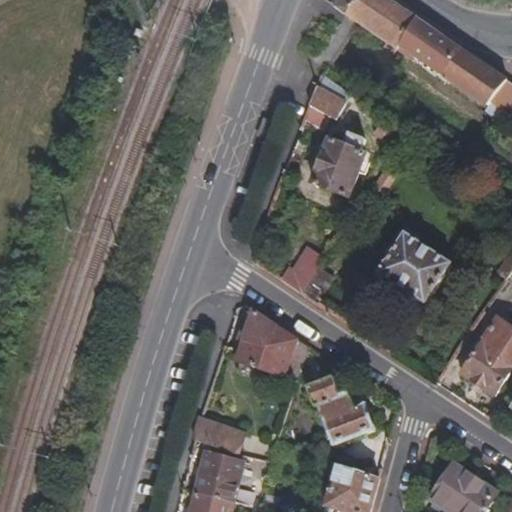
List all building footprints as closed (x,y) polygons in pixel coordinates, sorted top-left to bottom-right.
[(396,50),(487,114),(491,108),(493,105),(508,82),(488,68),(417,20),(388,0),(387,0),(342,0),(337,8),(396,50)] [(344,103),(350,94),(323,75),(318,88),(344,103)] [(511,104),(511,84),(508,82),(493,105),(506,114),(511,104)] [(348,105),(344,103),(318,88),(311,106),(338,121),(348,105)] [(499,123),(506,114),(493,105),(491,108),(487,114),(499,123)] [(401,152),(411,137),(394,125),(384,139),(401,152)] [(332,141),(315,184),(352,198),(368,155),(362,153),(366,141),(350,134),(345,146),(332,141)] [(384,196),(399,175),(390,169),(375,190),(384,196)] [(407,232),(381,274),(428,305),(455,264),(407,232)] [(313,250),(299,272),(302,275),(314,283),(322,271),(328,261),(313,250)] [(511,255),(499,274),(507,280),(511,272),(511,255)] [(318,305),(335,279),(322,271),(314,283),(305,296),(318,305)] [(314,283),(302,275),(293,288),(305,296),(314,283)] [(239,361),(286,377),(300,340),(255,311),(239,361)] [(511,327),(499,319),(463,374),(497,397),(511,373),(511,327)] [(320,407),(335,446),(379,429),(369,404),(359,408),(358,403),(355,397),(351,392),(342,393),(336,377),(310,387),(318,408),(320,407)] [(199,431),(197,440),(241,454),(247,435),(202,420),(199,431)] [(199,491),(237,502),(246,463),(208,453),(199,491)] [(370,511),(380,479),(339,465),(329,504),(353,511),(370,511)] [(455,465),(432,499),(451,511),(486,511),(498,494),(455,465)] [(199,491),(193,511),(233,511),(237,502),(199,491)] [(294,511),(298,501),(269,493),(265,507),(283,511),(294,511)] [(511,511),(511,499),(502,511),(511,511)]
